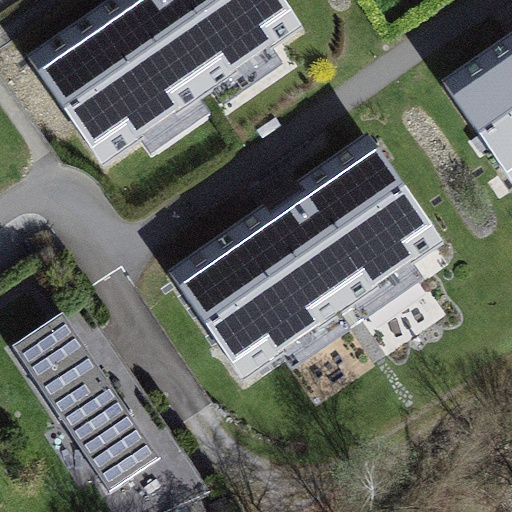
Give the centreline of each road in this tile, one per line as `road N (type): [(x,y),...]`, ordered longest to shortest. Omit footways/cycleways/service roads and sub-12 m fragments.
road 1 (unclassified): [(141,234),(490,0)]
road 2 (track): [(278,479),(336,475),(511,374)]
road 3 (residential): [(0,210),(24,202),(60,211),(89,231),(141,234)]
